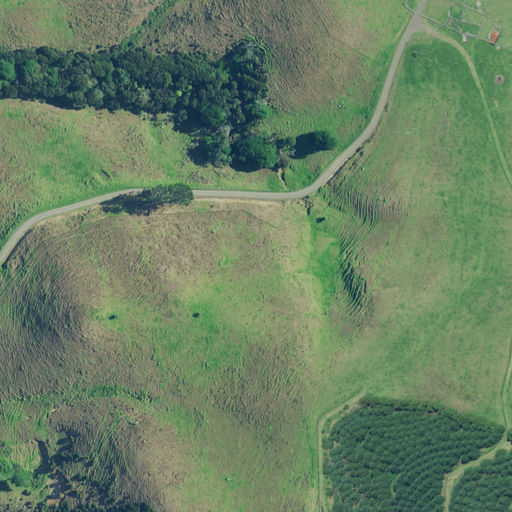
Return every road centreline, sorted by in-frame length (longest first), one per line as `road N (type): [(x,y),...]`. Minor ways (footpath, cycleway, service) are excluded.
road 1 (track): [(422,0),(376,103),(347,148),(299,191),(166,185),(59,209),(8,229),(0,242)]
road 2 (track): [(410,21),(455,43),(511,190)]
road 3 (track): [(511,336),(499,390),(501,437),(451,470),(444,511)]
